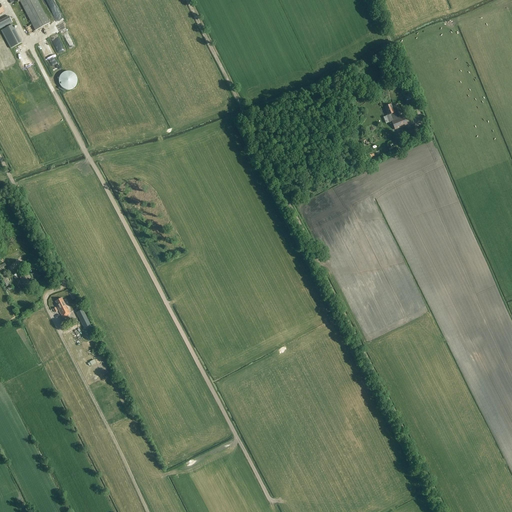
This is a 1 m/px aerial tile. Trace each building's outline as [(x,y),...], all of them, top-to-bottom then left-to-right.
[(49,23),(37,0),(19,0),(35,31),(49,23)] [(1,31),(8,44),(10,49),(21,43),(12,25),(1,31)] [(64,77),(62,79),(62,81),(61,83),(61,85),(62,86),(63,88),(65,89),(67,90),(70,90),(71,90),(73,89),(74,88),(75,86),(76,84),(76,83),(76,81),(75,79),(74,78),(73,77),(71,76),(69,75),(67,76),(65,76),(64,77)] [(392,109),(391,105),(385,107),(388,115),(383,117),(385,124),(392,122),(395,130),(407,125),(404,116),(400,118),(396,107),(392,109)] [(430,132),(427,125),(421,128),(423,134),(430,132)] [(403,134),(407,142),(412,140),(411,139),(414,138),(414,140),(417,138),(413,129),(403,134)] [(9,285),(3,273),(0,268),(0,275),(6,287),(9,285)] [(17,272),(25,288),(33,284),(28,273),(25,274),(23,270),(17,272)] [(57,307),(63,318),(70,314),(66,306),(65,306),(62,299),(56,302),(58,307),(57,307)] [(83,310),(76,313),(84,328),(90,325),(83,310)]
